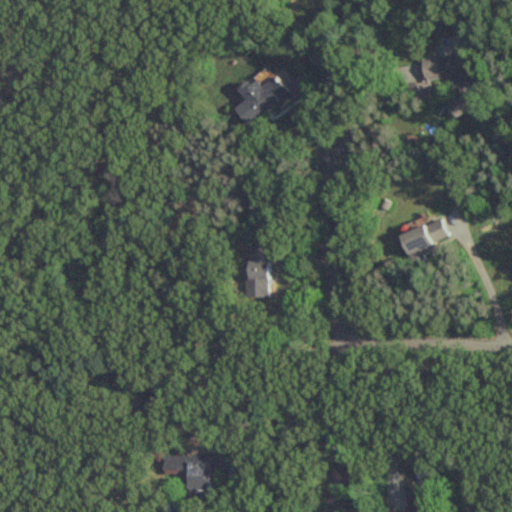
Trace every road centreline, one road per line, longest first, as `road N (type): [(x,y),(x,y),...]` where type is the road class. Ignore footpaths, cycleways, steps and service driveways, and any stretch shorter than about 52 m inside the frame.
road 1 (residential): [(330,154),(331,258),(344,339),(331,511)]
road 2 (residential): [(511,344),(344,339)]
